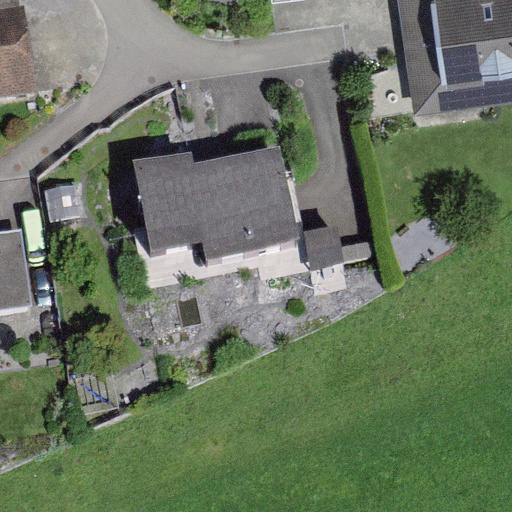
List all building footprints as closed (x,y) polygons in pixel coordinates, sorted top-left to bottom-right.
[(511,0),(407,0),(417,107),(511,98),(511,0)] [(0,99),(33,97),(25,16),(0,18),(0,99)] [(194,164),(144,171),(157,261),(202,255),(204,271),(300,257),(285,161),(196,174),(194,164)] [(318,282),(351,277),(345,232),(312,236),(318,282)] [(0,316),(31,313),(23,236),(0,238),(0,316)]
